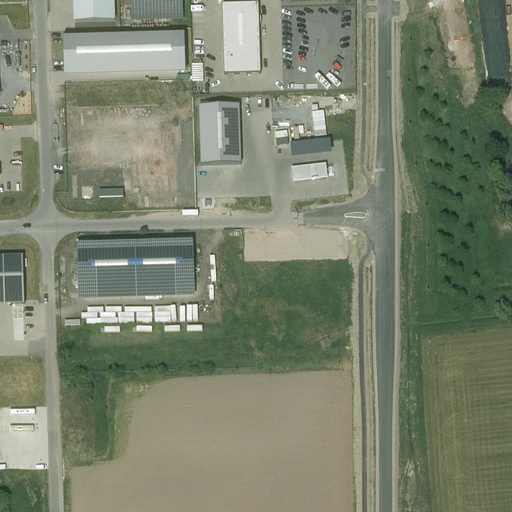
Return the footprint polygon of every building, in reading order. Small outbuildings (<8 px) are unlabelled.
[(73,0),(74,25),(115,23),(114,0),(73,0)] [(137,0),(138,19),(182,18),(181,0),(137,0)] [(258,6),(222,7),(224,77),(260,76),(258,6)] [(488,8),(491,51),(510,49),(510,53),(511,53),(511,27),(502,28),(500,7),(488,8)] [(64,40),(65,79),(185,75),(183,36),(64,40)] [(199,109),(201,168),(241,167),(239,108),(199,109)] [(326,167),(291,171),(293,185),(328,181),(326,167)] [(298,234),(299,250),(310,250),(309,234),(298,234)] [(192,245),(79,248),(80,302),(193,298),(192,245)] [(24,258),(0,259),(0,307),(25,307),(24,258)] [(126,311),(111,312),(112,322),(126,322),(126,311)]
